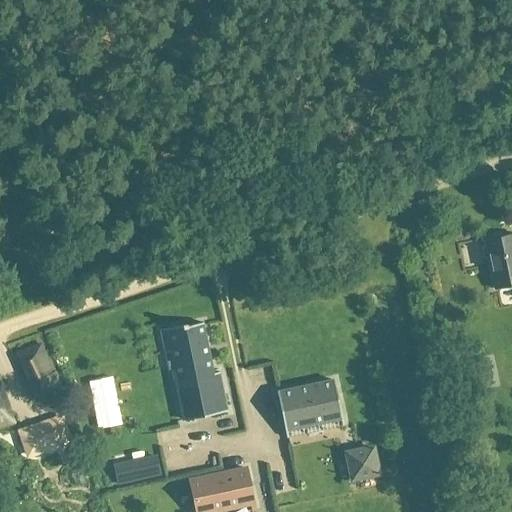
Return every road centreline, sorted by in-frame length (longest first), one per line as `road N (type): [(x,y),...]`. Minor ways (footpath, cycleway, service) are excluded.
road 1 (track): [(0,330),(511,161)]
road 2 (residential): [(216,260),(249,412),(264,445)]
